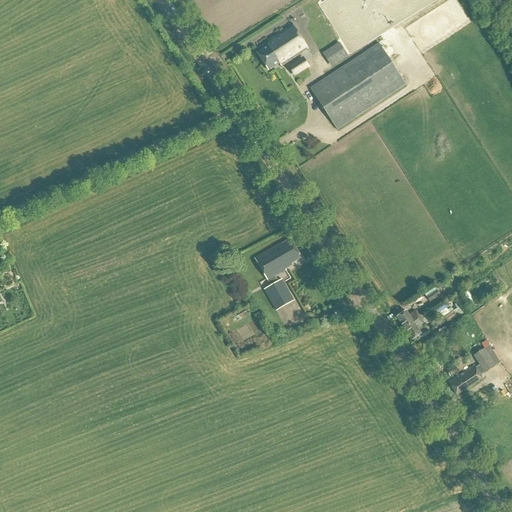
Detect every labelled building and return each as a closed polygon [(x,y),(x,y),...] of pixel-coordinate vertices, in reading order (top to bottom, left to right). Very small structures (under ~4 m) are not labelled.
[(281,68),(307,51),(292,28),(268,42),(267,49),(258,55),(269,73),(279,66),(281,68)] [(330,65),(347,54),(339,41),(322,51),(330,65)] [(337,130),(406,85),(379,43),(310,88),(337,130)] [(288,68),(294,78),(310,68),(303,58),(288,68)] [(264,290),(273,305),(276,311),(294,301),(282,280),(279,281),(276,276),(286,270),(286,269),(293,265),(292,264),(301,258),(290,240),(282,245),(281,243),(255,259),(271,286),(264,290)] [(424,294),(430,303),(443,294),(440,289),(439,290),(437,291),(434,287),(424,294)] [(444,305),(432,313),(438,321),(444,318),(449,326),(466,315),(463,309),(458,312),(456,309),(449,313),(444,305)] [(397,318),(404,329),(422,318),(421,316),(419,318),(415,312),(408,316),(406,312),(397,318)] [(422,318),(404,329),(411,341),(421,335),(418,331),(425,326),(421,321),(423,319),(422,318)] [(484,336),(479,340),(484,349),(490,346),(484,336)] [(490,348),(484,352),(483,349),(473,356),(477,363),(479,366),(475,369),(474,368),(449,384),(456,397),(482,381),(480,377),(484,374),(484,375),(495,368),(494,368),(500,364),(490,348)] [(454,368),(447,372),(450,377),(457,373),(454,368)]
